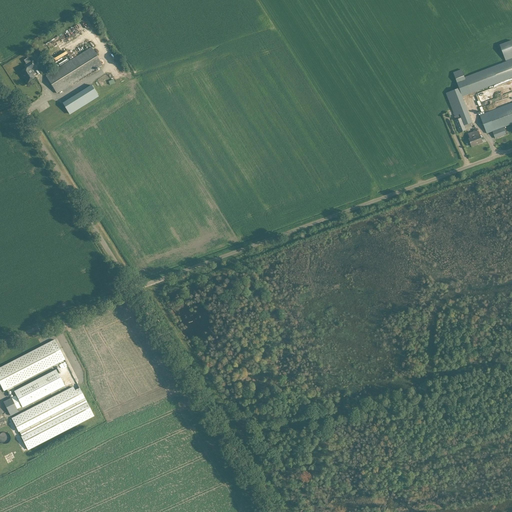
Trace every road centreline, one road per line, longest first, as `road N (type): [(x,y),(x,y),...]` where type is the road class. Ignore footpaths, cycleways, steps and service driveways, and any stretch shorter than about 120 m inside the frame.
road 1 (unclassified): [(133,290),(511,153)]
road 2 (track): [(273,511),(133,290)]
road 3 (unclassified): [(133,290),(0,79)]
road 4 (unclassified): [(0,344),(133,290)]
